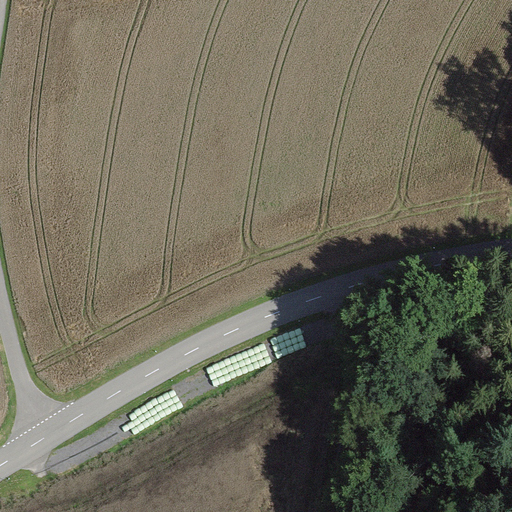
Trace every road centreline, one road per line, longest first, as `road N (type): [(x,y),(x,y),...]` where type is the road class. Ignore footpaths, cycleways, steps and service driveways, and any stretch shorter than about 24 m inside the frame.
road 1 (tertiary): [(0,463),(150,371),(294,303),(511,244)]
road 2 (track): [(38,440),(12,365),(0,287)]
